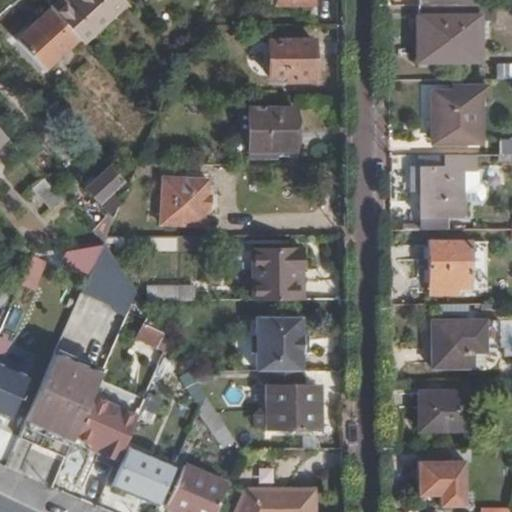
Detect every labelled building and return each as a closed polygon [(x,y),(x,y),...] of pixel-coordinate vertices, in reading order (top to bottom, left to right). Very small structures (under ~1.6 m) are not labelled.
[(127,5),(122,0),(69,0),(68,1),(65,0),(54,10),(79,38),(83,43),(127,5)] [(473,6),(417,7),(418,62),(480,61),(479,19),(494,19),(494,6),(473,6)] [(54,10),(51,7),(15,40),(43,71),(79,38),(54,10)] [(285,83),(313,82),(312,41),(267,40),(267,76),(285,77),(285,83)] [(511,79),(511,65),(495,65),(496,80),(511,79)] [(480,96),(480,84),(455,84),(455,91),(448,91),(429,90),(430,142),(481,143),(480,96)] [(293,150),(293,109),(248,109),(248,151),(293,150)] [(511,154),(511,140),(498,140),(498,155),(511,154)] [(476,155),(443,155),(444,168),(409,168),(409,190),(419,189),(419,217),(419,229),(445,229),(446,217),(463,216),(462,173),(476,172),(476,155)] [(125,188),(125,187),(107,166),(82,190),(104,215),(119,201),(115,197),(125,188)] [(206,195),(207,181),(162,179),(159,224),(204,226),(205,209),(206,195)] [(49,208),(59,199),(43,181),(33,189),(49,208)] [(110,221),(104,215),(89,229),(101,242),(103,237),(110,221)] [(176,251),(176,237),(103,237),(101,242),(106,249),(113,247),(112,252),(176,251)] [(201,251),(201,237),(176,237),(176,251),(201,251)] [(457,287),(458,288),(470,288),(470,241),(427,241),(427,286),(457,287)] [(134,292),(106,249),(101,242),(79,292),(114,308),(112,311),(123,316),(134,292)] [(31,254),(23,245),(0,249),(0,260),(2,260),(31,254)] [(254,300),(292,301),(292,271),(298,271),(298,249),(254,249),(254,300)] [(25,268),(31,254),(2,260),(4,267),(17,264),(25,268)] [(457,295),(458,288),(457,287),(427,286),(427,295),(457,295)] [(146,302),(192,301),(192,287),(146,287),(146,302)] [(250,371),(294,371),(294,352),(297,352),(297,333),(294,334),(294,315),(249,313),(250,371)] [(484,351),(483,320),(430,321),(430,368),(471,367),(470,354),(484,354),(484,351)] [(495,320),(483,320),(484,351),(495,350),(495,320)] [(142,321),(135,337),(157,347),(165,331),(142,321)] [(98,374),(53,353),(17,438),(62,457),(71,437),(89,395),(98,374)] [(28,377),(0,364),(0,415),(8,419),(28,377)] [(272,373),(272,387),(302,387),(302,374),(272,373)] [(315,431),(315,387),(302,387),(263,387),(264,431),(315,431)] [(470,430),(470,392),(417,391),(417,430),(470,430)] [(96,454),(115,462),(135,415),(89,395),(71,437),(90,445),(99,449),(96,454)] [(233,468),(240,452),(207,403),(199,407),(197,412),(233,468)] [(99,449),(90,445),(87,449),(96,454),(99,449)] [(144,496),(158,502),(173,467),(127,448),(110,487),(141,501),(144,496)] [(468,449),(441,450),(441,461),(415,461),(415,494),(437,494),(437,507),(461,506),(461,460),(468,460),(468,449)] [(187,511),(213,511),(226,484),(181,464),(166,499),(189,509),(187,511)] [(313,511),(314,490),(244,491),(233,511),(313,511)]
